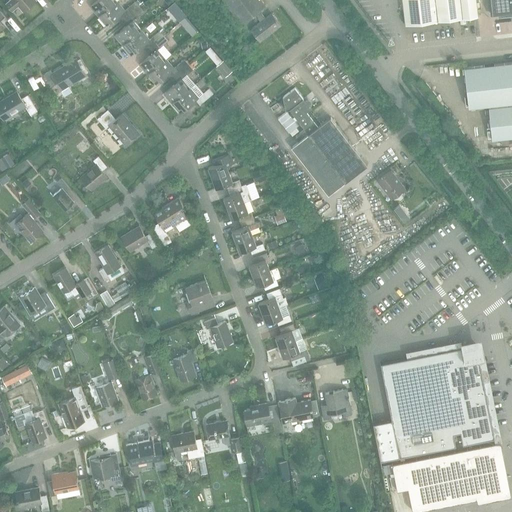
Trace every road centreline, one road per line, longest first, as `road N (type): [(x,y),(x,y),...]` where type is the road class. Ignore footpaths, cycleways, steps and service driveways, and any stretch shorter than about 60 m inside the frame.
road 1 (residential): [(0,472),(263,372)]
road 2 (residential): [(263,372),(180,145)]
road 3 (residential): [(0,283),(132,201),(180,145)]
road 4 (tertiary): [(511,246),(379,70)]
road 5 (residential): [(180,145),(336,19)]
road 6 (residential): [(180,145),(78,33)]
road 7 (unclassified): [(379,70),(401,58),(511,45)]
